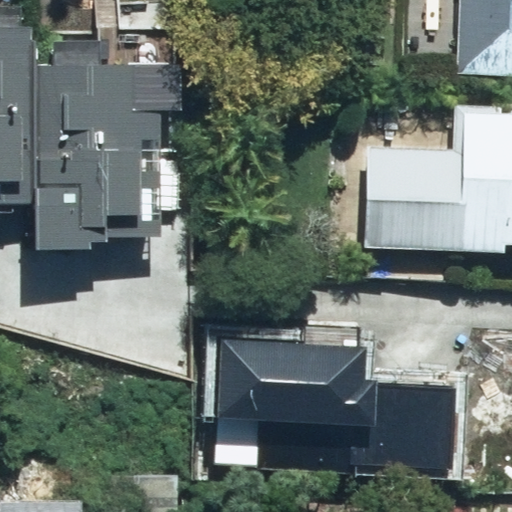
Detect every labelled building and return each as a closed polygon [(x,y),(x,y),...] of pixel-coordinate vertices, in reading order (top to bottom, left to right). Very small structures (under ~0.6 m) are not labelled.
[(511,0),(458,0),(455,68),(511,70),(511,0)] [(0,199),(35,199),(34,41),(34,1),(0,1),(0,199)] [(166,40),(34,41),(35,199),(35,248),(167,247),(166,40)] [(453,141),(336,136),(333,195),(368,197),(365,257),(511,263),(511,101),(455,99),(453,141)] [(226,325),(224,406),(258,407),(257,454),(451,459),(453,371),(359,369),(360,329),(226,325)] [(101,484),(100,511),(189,511),(191,487),(101,484)] [(2,511),(84,511),(85,490),(3,488),(2,511)]
